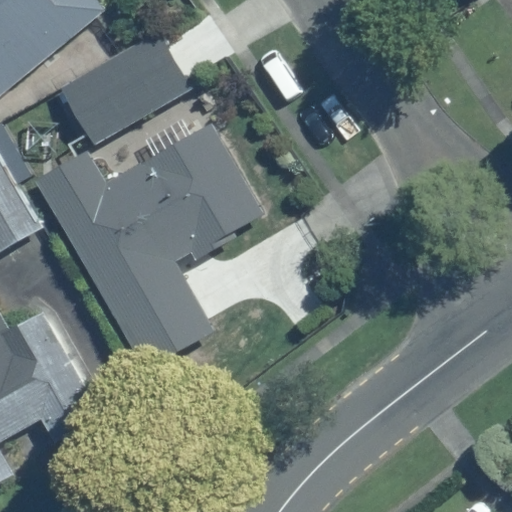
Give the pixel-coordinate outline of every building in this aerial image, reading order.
[(0,0),(0,119),(104,52),(86,31),(117,6),(111,0),(0,0)] [(102,143),(196,91),(202,87),(170,31),(70,86),(102,143)] [(43,179),(46,183),(145,356),(213,317),(182,263),(270,213),(219,123),(204,131),(194,115),(152,140),(161,156),(115,183),(96,149),(43,179)] [(0,254),(50,224),(47,220),(0,142),(0,254)] [(0,482),(22,470),(6,441),(45,418),(51,429),(78,414),(67,396),(94,380),(52,306),(13,329),(0,305),(0,482)]
